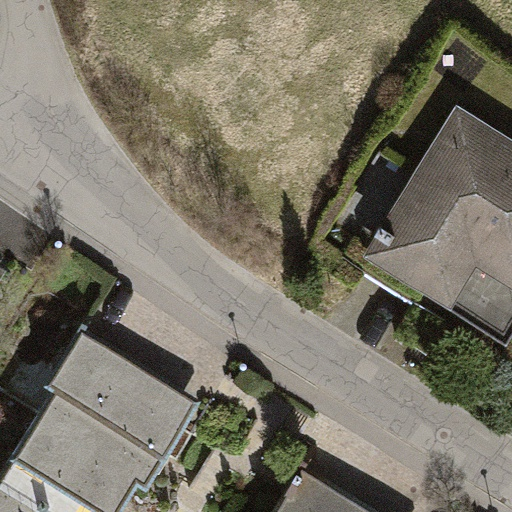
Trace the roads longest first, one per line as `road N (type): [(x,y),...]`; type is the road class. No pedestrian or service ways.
road 1 (residential): [(85,200),(511,488)]
road 2 (residential): [(21,0),(30,51),(85,200)]
